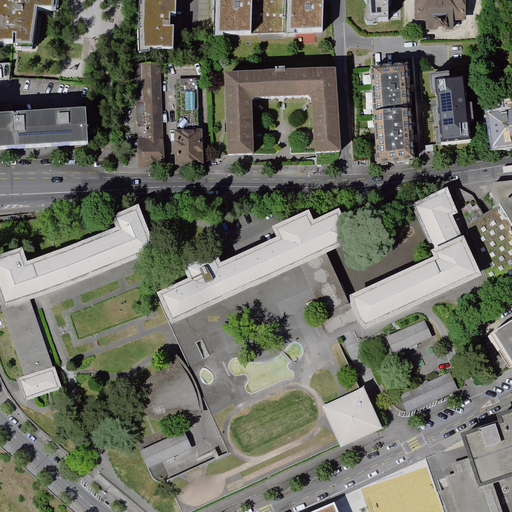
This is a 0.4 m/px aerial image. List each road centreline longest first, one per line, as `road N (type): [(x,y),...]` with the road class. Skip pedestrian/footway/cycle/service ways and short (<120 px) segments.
road 1 (primary): [(511,164),(349,183),(0,192)]
road 2 (residential): [(511,394),(264,511)]
road 3 (tertiary): [(100,511),(0,420)]
